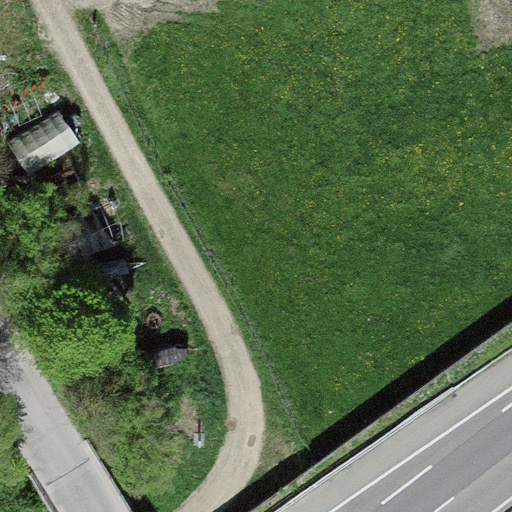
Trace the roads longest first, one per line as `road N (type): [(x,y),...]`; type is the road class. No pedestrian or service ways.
road 1 (track): [(46,0),(216,312),(239,370)]
road 2 (residential): [(94,511),(0,356)]
road 3 (track): [(199,511),(242,450),(239,370)]
